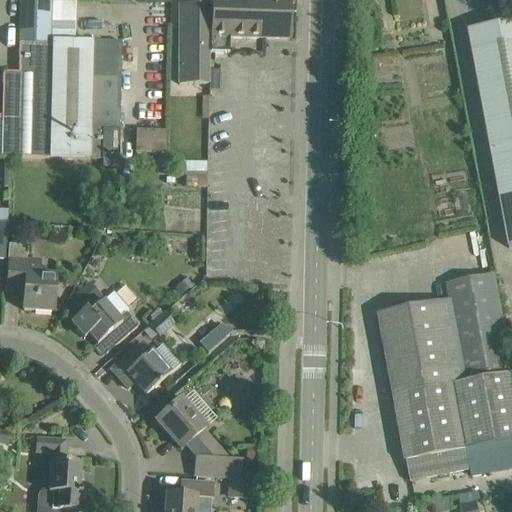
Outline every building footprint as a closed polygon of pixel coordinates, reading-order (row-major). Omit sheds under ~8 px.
[(20,0),(19,73),(4,73),(3,116),(0,116),(0,155),(2,156),(2,158),(50,159),(52,44),(52,41),(53,0),(20,0)] [(211,0),(211,54),(230,54),(230,38),(289,40),(290,0),(211,0)] [(208,85),(209,5),(180,4),(179,85),(208,85)] [(511,23),(469,31),(509,250),(511,248),(511,23)] [(52,41),(52,44),(50,159),(120,160),(122,62),(122,42),(52,41)] [(218,91),(219,71),(209,71),(209,91),(218,91)] [(136,156),(166,156),(166,132),(136,132),(136,156)] [(0,258),(5,259),(6,238),(6,235),(7,235),(7,225),(8,223),(8,217),(8,210),(0,210),(0,258)] [(53,313),(54,293),(55,277),(39,276),(40,262),(26,261),(27,247),(10,245),(8,274),(6,294),(7,294),(8,286),(24,287),(22,311),(53,313)] [(511,442),(511,371),(494,276),(446,285),(449,302),(379,315),(410,482),(470,471),(466,452),(511,442)] [(184,281),(174,289),(181,296),(190,288),(184,281)] [(89,283),(74,296),(86,309),(101,296),(89,283)] [(84,339),(88,336),(97,346),(106,338),(114,348),(137,328),(125,314),(129,310),(113,293),(103,302),(88,316),(84,312),(70,324),(84,339)] [(159,339),(174,325),(162,311),(146,325),(159,339)] [(222,326),(215,332),(223,341),(229,335),(222,326)] [(110,369),(122,384),(127,390),(134,384),(144,397),(170,375),(142,342),(110,369)] [(205,429),(193,415),(180,400),(156,422),(181,451),(185,447),(186,449),(189,446),(194,452),(192,455),(195,458),(194,477),(241,480),(242,461),(229,460),(203,431),(205,429)] [(0,445),(12,446),(13,434),(0,432),(0,445)] [(87,511),(89,493),(78,493),(80,465),(64,464),(66,443),(36,440),(35,455),(51,456),(49,489),(46,489),(44,489),(41,491),(39,492),(38,495),(37,497),(35,511),(87,511)] [(247,448),(245,462),(255,463),(256,449),(247,448)] [(228,481),(227,499),(259,501),(260,483),(228,481)] [(210,511),(212,485),(181,483),(181,484),(186,484),(185,498),(165,496),(163,511),(210,511)] [(435,502),(437,511),(456,509),(455,499),(435,502)] [(484,511),(482,504),(480,504),(480,506),(477,507),(477,503),(460,507),(460,511),(484,511)]
